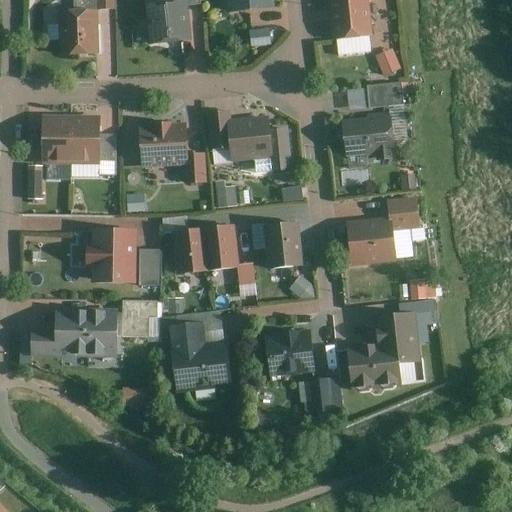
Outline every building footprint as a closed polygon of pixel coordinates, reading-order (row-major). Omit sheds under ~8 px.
[(112,13),(111,0),(92,0),(94,14),(112,13)] [(168,0),(169,4),(184,3),(185,11),(199,10),(198,0),(168,0)] [(271,15),(268,0),(223,0),(227,20),(271,15)] [(332,0),(336,40),(372,36),(369,0),(332,0)] [(169,4),(148,6),(152,51),(189,47),(185,11),(184,3),(169,4)] [(95,60),(94,16),(57,17),(59,61),(95,60)] [(252,45),(271,44),(271,31),(251,32),(252,45)] [(401,67),(394,48),(380,54),(387,72),(401,67)] [(405,81),(370,84),(373,105),(407,101),(405,81)] [(234,147),(231,118),(230,109),(210,111),(214,149),(234,147)] [(73,163),(73,114),(43,114),(43,142),(43,163),(73,163)] [(101,114),(73,114),(73,163),(101,163),(101,114)] [(271,114),(231,118),(234,147),(235,161),(275,157),(271,114)] [(393,114),(345,119),(350,159),(397,153),(393,114)] [(187,123),(141,125),(143,166),(187,164),(189,164),(188,151),(187,123)] [(43,163),(43,142),(30,142),(29,175),(43,175),(43,163)] [(207,150),(188,151),(189,164),(187,164),(189,184),(210,182),(207,150)] [(217,188),(221,209),(238,205),(235,185),(217,188)] [(392,201),(395,222),(396,229),(421,226),(418,198),(392,201)] [(349,227),(353,263),(399,258),(396,229),(395,222),(349,227)] [(234,223),(206,227),(211,269),(239,265),(234,223)] [(307,266),(302,224),(265,228),(270,271),(307,266)] [(211,269),(206,227),(177,230),(183,272),(211,269)] [(139,280),(139,230),(93,229),(92,280),(139,280)] [(164,284),(163,250),(143,250),(143,284),(164,284)] [(426,279),(413,280),(414,298),(428,297),(426,279)] [(159,300),(125,300),(124,336),(150,336),(150,316),(159,316),(159,300)] [(33,355),(91,357),(92,313),(59,312),(58,330),(34,329),(33,355)] [(91,357),(120,357),(119,313),(92,313),(91,357)] [(384,348),(350,350),(353,390),(405,386),(404,363),(419,361),(414,313),(381,316),(384,348)] [(171,325),(179,393),(231,387),(226,342),(207,345),(204,321),(171,325)] [(310,332),(267,338),(272,377),(315,371),(310,332)] [(340,376),(316,379),(321,412),(345,409),(340,376)] [(149,406),(149,388),(124,388),(124,406),(149,406)] [(157,420),(156,409),(146,409),(147,421),(157,420)] [(247,435),(229,439),(232,451),(249,448),(247,435)] [(0,511),(12,511),(0,498),(0,511)]
